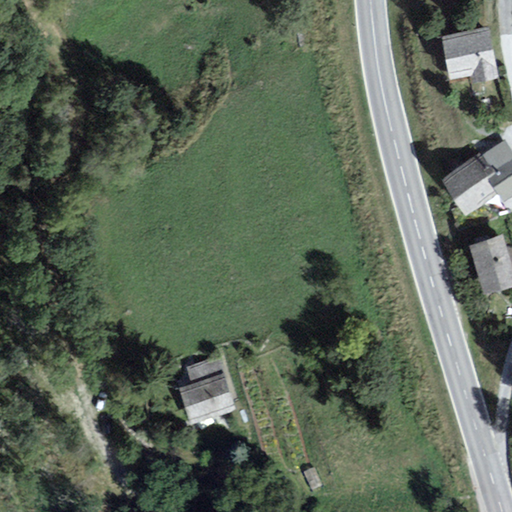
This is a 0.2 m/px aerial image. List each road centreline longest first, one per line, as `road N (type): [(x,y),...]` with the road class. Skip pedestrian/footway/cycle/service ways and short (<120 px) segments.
road 1 (track): [(27,0),(56,47),(75,109),(69,166),(48,229),(64,329),(107,449),(128,486),(156,511)]
road 2 (secondary): [(370,0),(404,182),(491,477)]
